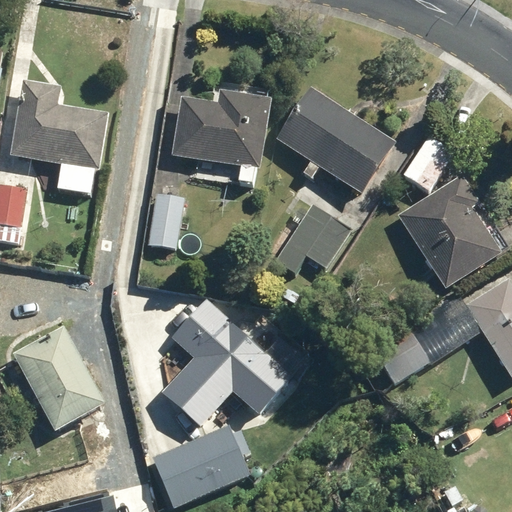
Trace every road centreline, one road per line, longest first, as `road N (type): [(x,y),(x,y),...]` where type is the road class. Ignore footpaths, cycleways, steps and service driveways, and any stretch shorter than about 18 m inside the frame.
road 1 (unknown): [(153,0),(103,289),(108,367),(124,411)]
road 2 (residential): [(394,0),(472,36),(511,65)]
